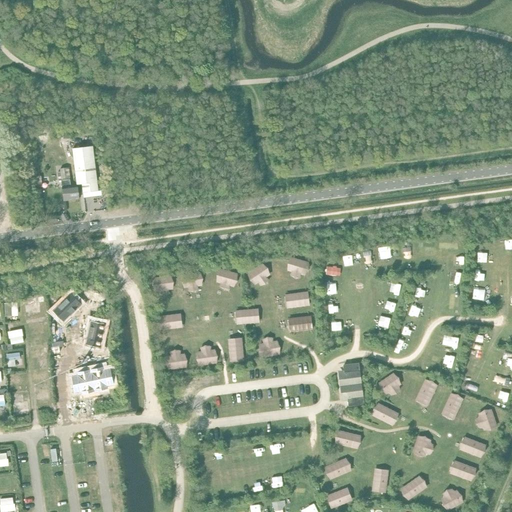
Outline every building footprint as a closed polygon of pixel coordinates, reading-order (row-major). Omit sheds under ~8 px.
[(83,185),(83,190),(83,193),(98,192),(94,147),(74,149),(77,186),(83,185)] [(61,171),(58,172),(59,181),(70,179),(68,167),(60,168),(61,171)] [(78,191),(83,190),(83,185),(77,186),(71,186),(70,180),(61,180),(64,201),(79,199),(78,194),(79,194),(79,193),(78,193),(78,191)] [(443,242),(430,244),(434,268),(448,266),(443,242)] [(511,250),(491,246),(486,266),(498,264),(500,257),(509,259),(510,263),(511,262),(511,250)] [(341,257),(336,281),(350,284),(351,273),(352,274),(354,268),(353,268),(354,259),(341,257)] [(379,261),(372,261),(372,276),(380,275),(380,279),(391,279),(391,278),(393,278),(393,279),(405,279),(405,275),(412,275),(412,261),(405,261),(405,257),(393,257),(393,258),(391,258),(391,257),(379,257),(379,261)] [(290,269),(276,273),(282,297),(296,294),(290,269)] [(208,284),(200,285),(202,299),(209,299),(209,302),(220,301),(220,300),(223,300),(223,301),(234,300),(234,297),(241,296),(240,281),(233,282),(232,278),(221,279),(221,280),(219,281),(219,280),(207,280),(208,284)] [(500,284),(487,287),(494,311),(507,307),(500,284)] [(71,294),(53,311),(63,321),(70,314),(71,314),(75,310),(74,310),(80,304),(71,294)] [(435,305),(422,309),(430,333),(443,328),(440,318),(441,318),(439,313),(438,313),(435,305)] [(91,320),(86,344),(99,347),(105,323),(91,320)] [(403,322),(388,326),(395,350),(409,346),(403,322)] [(277,327),(266,335),(280,355),(291,347),(277,327)] [(229,328),(215,332),(221,356),(235,353),(229,328)] [(478,331),(476,346),(484,347),(483,350),(494,351),(495,350),(497,350),(497,352),(508,353),(509,349),(511,349),(511,334),(510,334),(511,331),(499,330),(499,331),(497,331),(497,329),(485,328),(485,332),(478,331)] [(332,336),(328,356),(340,355),(341,347),(351,350),(352,354),(361,353),(360,343),(332,336)] [(71,377),(64,379),(67,393),(74,392),(74,395),(86,393),(85,392),(88,391),(88,392),(99,390),(98,387),(105,385),(102,371),(95,372),(94,369),(83,371),(84,372),(81,373),(81,371),(70,374),(71,377)] [(302,372),(293,395),(306,400),(310,390),(311,390),(313,385),(312,385),(315,377),(302,372)] [(478,373),(469,373),(469,387),(494,387),(494,373),(483,373),(483,372),(478,372),(478,373)] [(406,385),(397,395),(414,412),(424,403),(406,385)] [(341,396),(337,416),(349,414),(351,407),(360,409),(361,413),(370,412),(369,402),(341,396)] [(461,412),(453,412),(453,426),(461,426),(461,430),(472,430),(472,429),(474,429),(474,430),(486,430),(486,426),(493,426),(493,412),(486,412),(486,408),(474,408),(474,409),(472,409),(472,408),(461,408),(461,412)] [(247,454),(240,455),(243,470),(250,468),(250,472),(262,470),(261,469),(264,468),(264,470),(275,468),(275,464),(282,463),(279,449),(272,450),(272,446),(260,448),(261,449),(258,450),(258,448),(247,450),(247,454)] [(446,449),(442,469),(453,468),(455,460),(465,463),(465,467),(475,466),(474,456),(446,449)] [(376,450),(370,474),(384,478),(390,454),(376,450)] [(411,450),(407,475),(421,477),(422,467),(423,467),(424,461),(423,461),(425,453),(411,450)] [(347,456),(332,456),(332,482),(347,482),(347,456)]
